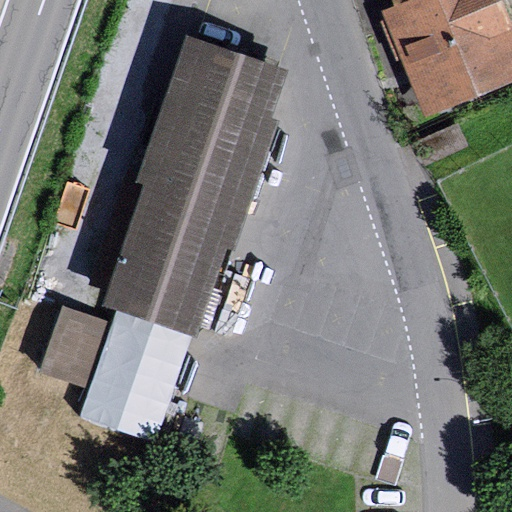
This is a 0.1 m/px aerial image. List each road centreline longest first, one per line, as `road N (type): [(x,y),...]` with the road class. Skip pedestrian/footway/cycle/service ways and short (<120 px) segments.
road 1 (residential): [(451,511),(439,356),(425,293),(325,0)]
road 2 (motorway): [(0,126),(43,0)]
